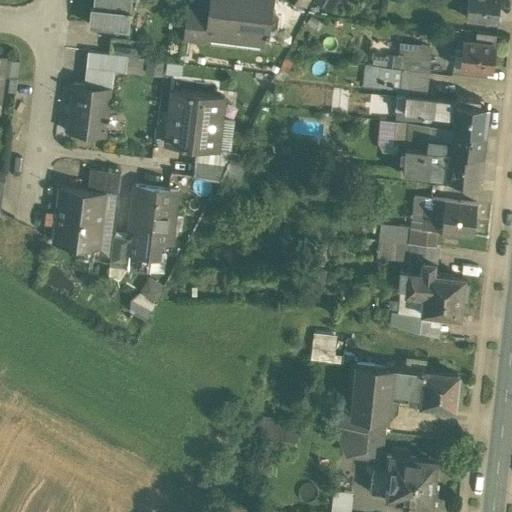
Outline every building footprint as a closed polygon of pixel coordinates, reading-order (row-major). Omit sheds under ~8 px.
[(92,0),(92,3),(90,3),(88,22),(127,26),(130,0),(92,0)] [(269,0),(210,0),(209,10),(207,28),(209,28),(265,34),(269,0)] [(318,0),(317,5),(334,8),(334,0),(318,0)] [(499,0),(467,0),(465,0),(460,0),(459,14),(497,18),(499,0)] [(209,10),(186,8),(183,35),(208,38),(209,28),(207,28),(209,10)] [(495,31),(476,29),(475,38),(494,40),(495,31)] [(137,38),(111,35),(109,50),(127,52),(136,53),(137,38)] [(475,38),(463,37),(461,52),(455,51),(454,63),(491,67),(494,40),(475,38)] [(109,50),(87,48),(85,64),(125,69),(127,52),(109,50)] [(147,53),(143,69),(159,72),(163,57),(147,53)] [(430,56),(406,53),(404,68),(428,71),(430,56)] [(404,68),(380,65),(378,84),(426,90),(428,71),(404,68)] [(172,76),(172,87),(192,87),(193,76),(172,76)] [(109,84),(71,79),(66,126),(103,131),(109,84)] [(222,94),(172,88),(166,142),(208,147),(212,115),(220,116),(222,94)] [(426,94),(397,91),(395,107),(423,111),(426,94)] [(455,98),(426,94),(423,111),(453,114),(455,98)] [(479,101),(455,98),(453,114),(452,126),(484,130),(487,101),(479,101)] [(423,111),(395,107),(395,108),(396,108),(394,119),(398,120),(419,122),(432,124),(452,126),(453,114),(423,111)] [(377,138),(391,140),(393,119),(380,118),(377,138)] [(419,122),(398,120),(396,143),(404,144),(404,145),(417,147),(419,122)] [(432,124),(419,122),(417,147),(430,148),(431,135),(432,124)] [(452,126),(432,124),(431,135),(451,137),(452,126)] [(484,130),(452,126),(451,137),(450,147),(482,151),(484,130)] [(417,147),(404,145),(402,170),(479,178),(482,151),(450,147),(451,137),(431,135),(430,148),(417,147)] [(228,161),(194,157),(192,173),(220,176),(228,161)] [(120,170),(91,166),(88,187),(103,189),(103,190),(117,191),(120,170)] [(177,187),(134,182),(128,234),(128,235),(130,236),(159,239),(170,240),(177,187)] [(88,187),(59,184),(53,238),(97,244),(103,190),(103,189),(88,187)] [(455,198),(444,197),(440,228),(472,232),(476,200),(463,199),(463,194),(456,193),(455,198)] [(444,197),(426,195),(423,220),(422,226),(437,228),(440,228),(444,197)] [(423,220),(413,219),(410,241),(435,244),(437,228),(422,226),(423,220)] [(128,234),(113,232),(109,258),(127,260),(130,236),(128,235),(128,234)] [(159,239),(130,236),(127,260),(126,264),(149,267),(151,253),(157,254),(159,239)] [(410,241),(378,238),(376,254),(408,258),(407,268),(408,268),(421,270),(422,258),(435,259),(436,244),(435,244),(410,241)] [(127,260),(109,258),(108,271),(118,276),(126,264),(127,260)] [(435,259),(422,258),(421,270),(434,271),(435,259)] [(421,270),(408,268),(403,311),(433,315),(432,316),(440,316),(433,333),(439,335),(445,317),(446,317),(446,311),(459,312),(461,292),(465,292),(467,276),(463,276),(463,274),(434,271),(421,270)] [(153,307),(161,278),(143,273),(135,302),(153,307)] [(403,311),(391,310),(390,322),(433,333),(440,316),(432,316),(433,315),(403,311)] [(311,330),(311,356),(334,357),(334,331),(311,330)] [(391,365),(355,361),(350,413),(386,416),(388,396),(391,365)] [(424,368),(391,365),(388,396),(420,400),(424,368)] [(456,371),(424,368),(420,400),(431,401),(430,406),(439,407),(440,402),(453,403),(456,371)] [(350,413),(338,411),(337,423),(350,425),(382,428),(385,428),(386,416),(350,413)] [(382,428),(350,425),(347,452),(380,456),(382,428)] [(416,455),(391,452),(390,465),(387,492),(401,493),(400,496),(401,498),(403,501),(405,502),(408,502),(410,502),(412,500),(414,498),(414,495),(429,496),(429,497),(435,497),(437,478),(432,477),(434,457),(429,456),(416,455)] [(377,474),(371,474),(369,487),(372,490),(387,492),(390,465),(385,464),(378,464),(377,474)] [(332,487),(330,509),(349,511),(351,489),(332,487)]
